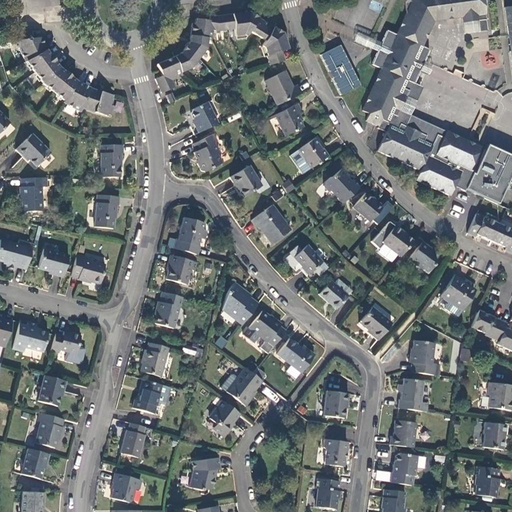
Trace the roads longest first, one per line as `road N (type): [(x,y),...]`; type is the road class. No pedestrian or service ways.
road 1 (residential): [(290,0),(305,49),(376,168),(459,244),(511,269),(497,304)]
road 2 (residential): [(340,339),(272,281),(210,200),(197,190),(155,185)]
road 3 (residential): [(252,511),(240,461),(340,339)]
road 4 (residential): [(121,322),(79,480),(78,511)]
road 5 (residential): [(355,511),(373,383),(370,366),(340,339)]
road 6 (residential): [(130,37),(149,107),(155,185)]
road 7 (residential): [(155,185),(121,322)]
road 8 (residential): [(121,322),(0,282)]
